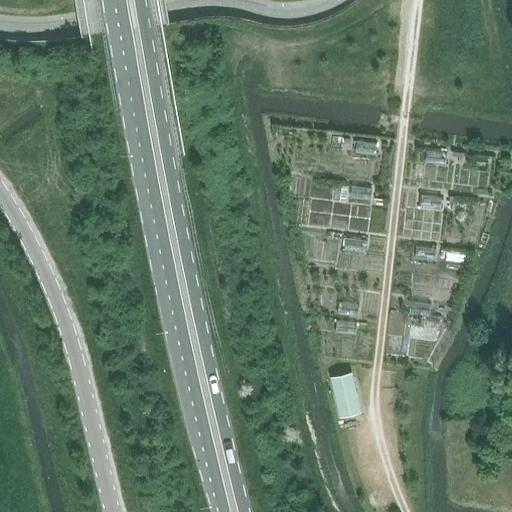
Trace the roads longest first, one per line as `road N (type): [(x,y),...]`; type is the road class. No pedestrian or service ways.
road 1 (primary): [(120,0),(174,304),(224,511)]
road 2 (primary): [(242,511),(139,0)]
road 3 (unclassified): [(111,511),(67,329),(0,193)]
